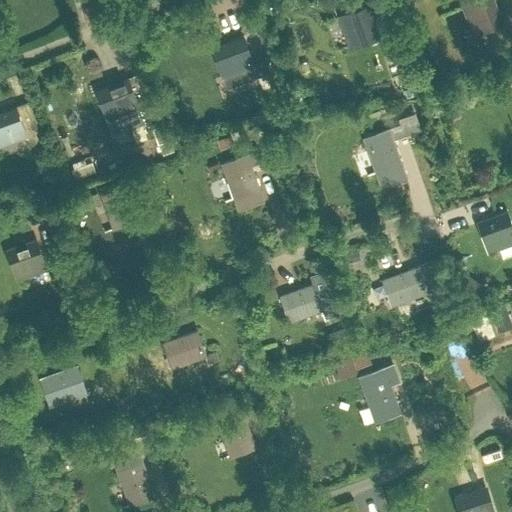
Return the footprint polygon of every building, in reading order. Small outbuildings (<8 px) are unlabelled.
[(501,21),(494,0),(466,0),(461,2),(472,31),(501,21)] [(374,22),(368,4),(339,14),(349,44),(385,32),(381,20),(374,22)] [(477,41),(474,31),(464,35),(467,44),(477,41)] [(253,64),(242,35),(213,45),(223,75),(253,64)] [(138,84),(135,74),(97,88),(108,117),(137,107),(130,87),(138,84)] [(43,139),(30,101),(16,106),(15,105),(0,110),(0,144),(24,135),(27,144),(43,139)] [(405,176),(389,128),(364,136),(380,184),(405,176)] [(262,160),(259,149),(222,162),(238,208),(263,199),(251,164),(262,160)] [(138,219),(126,185),(101,194),(113,228),(138,219)] [(100,202),(97,192),(86,196),(88,206),(100,202)] [(511,241),(511,223),(507,210),(478,221),(488,250),(511,241)] [(47,267),(36,238),(7,249),(18,278),(47,267)] [(435,287),(427,262),(383,278),(392,303),(435,287)] [(484,285),(470,276),(460,291),(475,301),(484,285)] [(323,307),(315,282),(281,294),(289,319),(323,307)] [(442,315),(440,307),(433,309),(436,317),(442,315)] [(511,325),(511,323),(507,309),(492,315),(498,331),(511,325)] [(354,337),(349,324),(332,330),(336,343),(354,337)] [(206,354),(197,329),(163,341),(172,366),(206,354)] [(349,356),(333,362),(338,377),(354,371),(349,356)] [(399,379),(393,364),(359,375),(374,418),(399,410),(390,382),(399,379)] [(84,390),(75,365),(42,377),(51,402),(84,390)] [(132,408),(128,395),(121,397),(124,410),(132,408)] [(254,445),(242,411),(217,420),(229,454),(254,445)] [(150,432),(144,418),(121,428),(126,441),(150,432)] [(113,444),(110,434),(102,437),(105,446),(113,444)] [(154,494),(138,448),(113,457),(129,503),(154,494)] [(494,511),(486,486),(456,495),(461,511),(494,511)]
